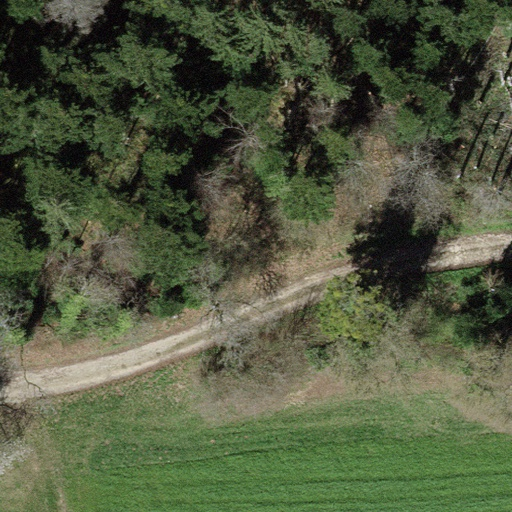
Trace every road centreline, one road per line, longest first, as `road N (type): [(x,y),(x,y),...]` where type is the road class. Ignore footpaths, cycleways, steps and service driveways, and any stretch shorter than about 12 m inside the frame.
road 1 (track): [(0,383),(43,384),(315,285),(511,240)]
road 2 (track): [(62,511),(43,384)]
